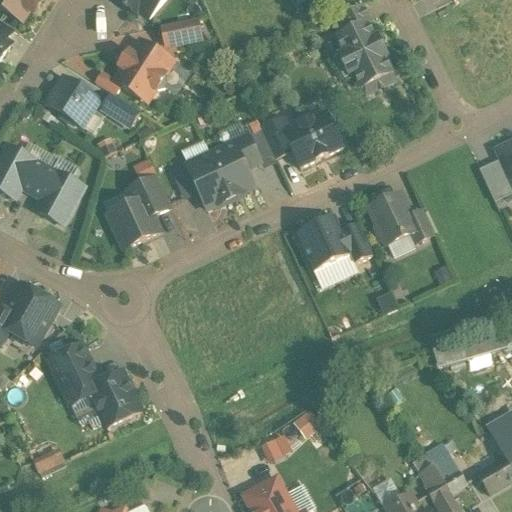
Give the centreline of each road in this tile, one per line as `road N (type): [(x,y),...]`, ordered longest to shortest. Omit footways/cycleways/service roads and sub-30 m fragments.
road 1 (residential): [(125,302),(155,278),(301,210)]
road 2 (residential): [(210,472),(165,367),(125,302)]
road 3 (residential): [(463,134),(301,210)]
road 4 (residential): [(463,134),(397,0)]
road 5 (residential): [(125,302),(0,245)]
road 6 (residential): [(0,128),(86,24)]
